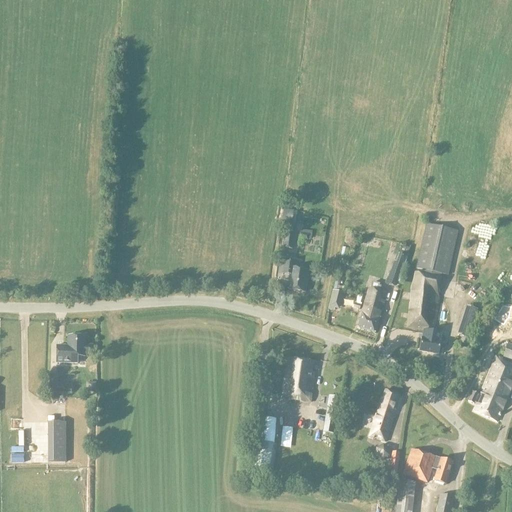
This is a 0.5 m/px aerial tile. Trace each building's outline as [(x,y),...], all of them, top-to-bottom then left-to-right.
[(297,212),(283,210),(281,228),(294,230),(297,212)] [(495,278),(499,221),(472,219),(469,261),(475,262),(474,282),(480,283),(480,277),(495,278)] [(420,352),(439,355),(441,342),(442,333),(433,332),(436,318),(442,279),(441,279),(442,275),(448,276),(458,233),(426,226),(416,269),(423,270),(422,274),(415,273),(412,285),(410,298),(408,328),(425,331),(423,339),(422,339),(420,352)] [(292,250),(294,236),(285,234),(283,248),(292,250)] [(398,254),(395,263),(387,283),(395,286),(403,266),(406,257),(398,254)] [(284,262),(282,275),(290,276),(289,279),(288,290),(305,292),(309,270),(294,268),(295,264),(284,262)] [(375,333),(386,294),(369,289),(358,328),(375,333)] [(330,300),(340,302),(342,294),(341,294),(332,292),(330,300)] [(478,309),(466,306),(457,336),(469,339),(478,309)] [(85,357),(86,337),(69,336),(68,348),(57,348),(56,362),(78,362),(78,357),(85,357)] [(497,421),(511,386),(511,363),(497,357),(474,412),(497,421)] [(287,360),(282,402),(310,405),(313,381),(311,380),(313,363),(287,360)] [(48,394),(71,394),(71,387),(56,387),(56,376),(48,376),(48,394)] [(399,395),(386,390),(383,398),(382,398),(369,438),(373,440),(376,436),(381,438),(381,442),(384,443),(396,410),(394,409),(399,395)] [(333,435),(340,399),(327,396),(326,407),(327,407),(322,433),(333,435)] [(65,424),(48,424),(48,464),(65,464),(65,424)] [(274,445),(257,443),(253,473),(270,475),(274,445)] [(376,457),(383,462),(391,457),(391,449),(383,445),(376,449),(376,457)] [(412,450),(403,475),(427,483),(432,469),(437,471),(434,481),(446,485),(453,463),(441,459),(441,460),(436,458),(412,450)] [(393,499),(400,454),(392,453),(388,479),(393,480),(392,487),(385,486),(383,497),(393,499)] [(399,481),(395,511),(411,511),(415,483),(399,481)] [(451,511),(454,498),(440,495),(436,511),(451,511)]
